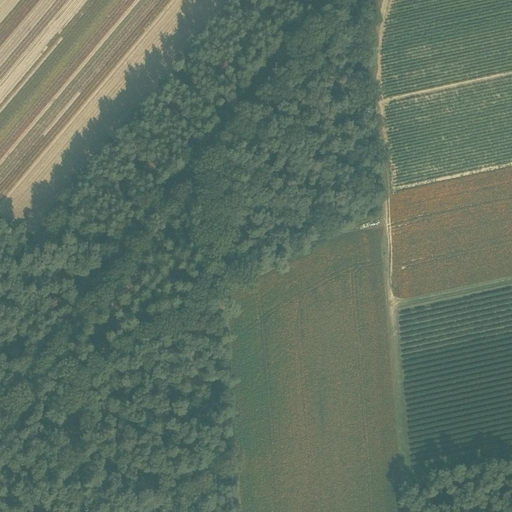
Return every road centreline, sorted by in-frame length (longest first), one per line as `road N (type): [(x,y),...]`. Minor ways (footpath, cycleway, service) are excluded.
road 1 (track): [(317,0),(0,403)]
road 2 (track): [(226,0),(31,230),(0,208)]
